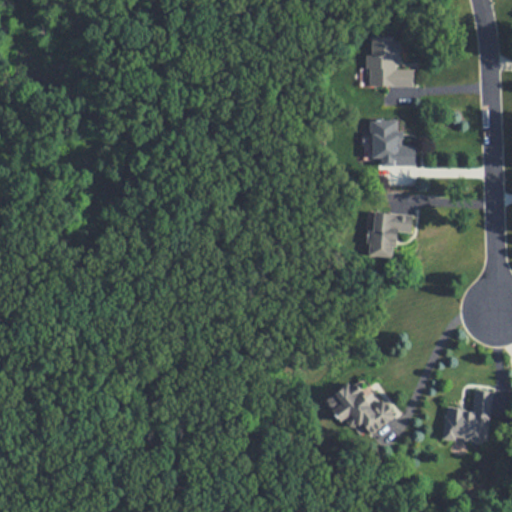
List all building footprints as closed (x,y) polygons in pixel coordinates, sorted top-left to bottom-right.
[(415,85),(414,67),(401,67),(400,35),(371,36),(371,53),(367,53),(367,85),(415,85)] [(418,163),(417,141),(403,142),(402,118),(371,119),(373,164),(418,163)] [(367,254),(398,256),(400,236),(415,236),(416,215),(376,213),(375,229),(369,229),(367,254)] [(386,398),(373,405),(358,379),(325,400),(339,423),(346,418),(355,433),(366,426),(372,436),(399,419),(386,398)] [(490,439),(493,389),(475,388),(474,407),(447,406),(445,437),(490,439)]
